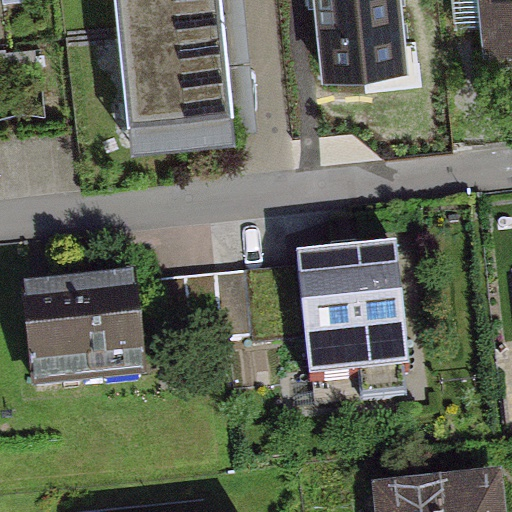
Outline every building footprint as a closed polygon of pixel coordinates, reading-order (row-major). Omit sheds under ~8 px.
[(219,0),(117,0),(130,141),(232,131),(219,0)] [(417,59),(412,0),(316,0),(322,67),(417,59)] [(455,0),(457,33),(480,32),(477,0),(455,0)] [(511,0),(486,0),(492,52),(504,51),(505,62),(511,61),(511,0)] [(417,392),(402,261),(301,273),(317,403),(417,392)] [(250,279),(163,285),(167,336),(254,329),(250,279)] [(138,288),(30,299),(39,394),(147,383),(138,288)] [(501,511),(499,481),(379,494),(381,511),(501,511)]
